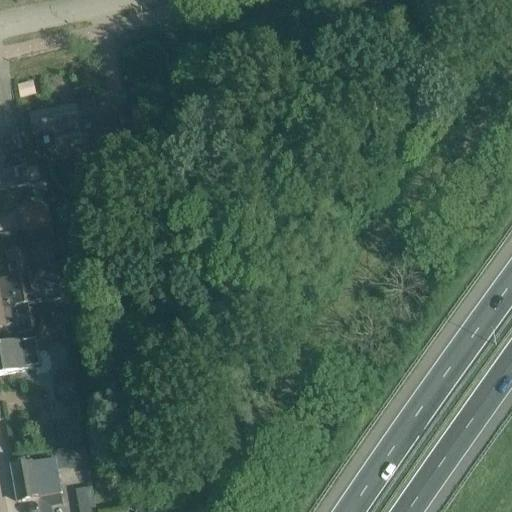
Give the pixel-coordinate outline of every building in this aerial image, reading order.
[(33,80),(18,84),(22,98),(37,95),(33,80)] [(32,116),(36,137),(39,151),(83,142),(76,107),(32,116)] [(116,112),(120,136),(132,134),(128,110),(116,112)] [(0,172),(27,168),(21,136),(4,138),(7,153),(0,154),(0,172)] [(27,168),(0,172),(0,190),(30,185),(27,168)] [(49,228),(46,210),(22,215),(26,233),(49,228)] [(0,310),(29,305),(35,304),(26,251),(8,254),(13,279),(0,281),(0,310)] [(19,334),(33,332),(29,305),(0,310),(0,329),(18,326),(19,334)] [(40,325),(42,336),(67,332),(65,321),(40,325)] [(0,346),(0,375),(15,373),(15,372),(35,369),(36,375),(50,373),(52,369),(50,356),(45,353),(39,354),(37,341),(11,345),(9,345),(0,346)] [(74,363),(66,364),(68,375),(77,374),(74,363)] [(66,422),(58,423),(38,427),(42,448),(70,443),(66,422)] [(12,467),(18,503),(39,499),(39,498),(61,494),(57,470),(89,465),(86,446),(51,452),(53,461),(33,465),(33,464),(12,467)]
